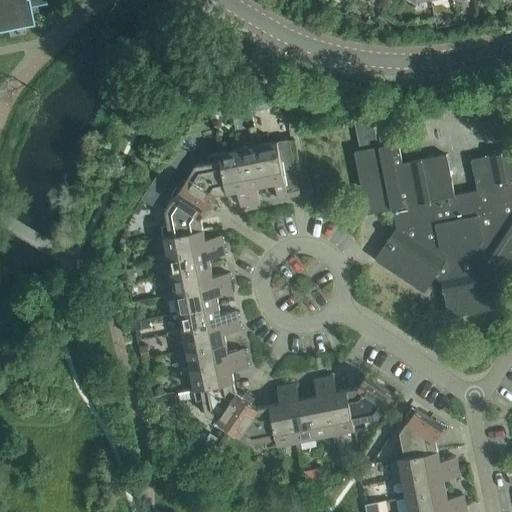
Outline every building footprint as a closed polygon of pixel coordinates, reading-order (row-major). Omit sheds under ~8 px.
[(0,0),(0,27),(32,21),(29,4),(46,1),(45,0),(0,0)] [(270,98),(251,101),(253,112),(272,108),(270,98)] [(505,103),(492,106),(495,122),(508,120),(505,103)] [(373,117),(355,121),(360,147),(378,143),(373,117)] [(511,150),(472,159),(478,190),(455,194),(447,154),(403,163),(399,143),(408,141),(406,130),(387,134),(388,144),(355,151),(368,214),(393,208),(396,222),(397,226),(376,258),(425,291),(435,276),(442,281),(449,316),(503,305),(496,270),(500,264),(511,271),(511,150)] [(275,183),(278,199),(289,197),(288,193),(299,191),(300,195),(300,194),(290,140),(278,142),(278,141),(258,145),(266,185),(275,183)] [(237,149),(220,153),(228,192),(238,191),(241,206),(250,204),(239,149),(238,141),(236,141),(237,149)] [(240,141),(238,141),(239,149),(250,204),(260,202),(257,187),(266,185),(258,145),(241,148),(240,141)] [(216,203),(213,201),(217,195),(228,192),(220,153),(208,155),(209,162),(196,164),(181,187),(213,208),(216,203)] [(164,162),(158,171),(169,179),(175,170),(164,162)] [(159,172),(150,185),(162,192),(170,180),(159,172)] [(202,217),(206,211),(209,213),(213,208),(181,187),(166,210),(168,224),(161,225),(164,237),(204,229),(202,217)] [(222,235),(206,239),(204,229),(164,237),(167,254),(160,256),(161,257),(223,245),(222,235)] [(210,258),(225,254),(223,245),(161,257),(161,259),(168,257),(171,275),(212,267),(210,258)] [(134,267),(126,269),(128,282),(137,281),(134,267)] [(229,273),(213,276),(212,267),(171,275),(175,292),(168,293),(168,295),(231,283),(229,273)] [(217,295),(233,292),(231,283),(168,295),(169,297),(176,295),(179,312),(219,304),(217,295)] [(182,329),(175,331),(175,333),(183,331),(239,320),(237,311),(221,314),(219,304),(179,312),(182,329)] [(150,318),(134,321),(136,330),(152,327),(150,318)] [(183,331),(175,333),(175,335),(183,333),(187,350),(227,342),(225,333),(241,330),(239,320),(183,331)] [(190,367),(182,369),(183,371),(190,369),(246,358),(244,348),(229,351),(227,342),(187,350),(190,367)] [(147,344),(140,346),(142,358),(150,356),(147,344)] [(190,369),(183,371),(183,373),(191,371),(194,388),(234,380),(232,370),(248,367),(246,358),(190,369)] [(367,427),(365,420),(379,417),(394,394),(362,373),(359,378),(362,381),(358,387),(346,389),(354,429),(367,427)] [(337,391),(334,375),(324,377),(337,441),(339,440),(337,433),(354,429),(346,389),(337,391)] [(315,379),(318,395),(309,397),(317,437),(334,433),(335,441),(337,441),(324,377),(315,379)] [(197,400),(203,399),(206,412),(229,427),(250,396),(245,392),(243,396),(237,392),(234,380),(194,388),(197,400)] [(299,399),(296,383),(287,385),(299,448),(301,448),(300,440),(317,437),(309,397),(299,399)] [(277,387),(280,402),(271,404),(279,444),(296,441),(297,449),(299,448),(287,385),(277,387)] [(252,443),(265,440),(267,447),(279,444),(271,404),(259,407),(253,402),(255,399),(250,396),(229,427),(252,443)] [(436,439),(440,433),(444,435),(448,429),(416,408),(400,432),(403,445),(396,446),(399,459),(439,451),(436,439)] [(456,457),(441,460),(439,451),(399,459),(402,475),(395,476),(395,479),(458,466),(456,457)] [(444,479),(460,476),(458,466),(395,479),(396,481),(403,480),(406,496),(446,488),(444,479)] [(464,495),(448,498),(446,488),(406,496),(409,511),(425,511),(466,504),(464,495)] [(380,511),(379,502),(367,504),(368,511),(380,511)]
